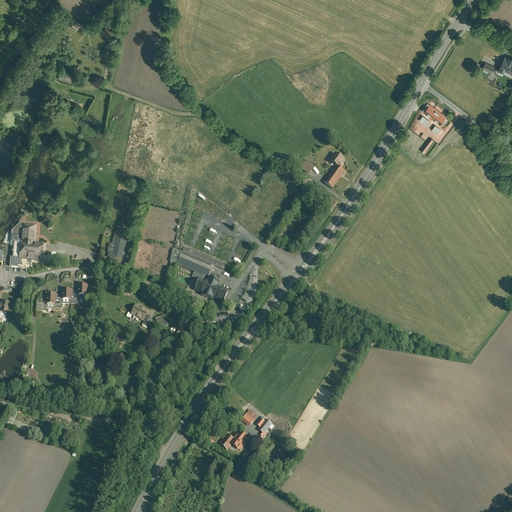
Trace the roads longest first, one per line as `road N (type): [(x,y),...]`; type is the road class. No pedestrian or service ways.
road 1 (secondary): [(419,83),(320,245),(171,449)]
road 2 (unclassified): [(268,253),(257,263),(248,305),(223,322),(103,268),(35,276),(0,268)]
road 3 (unclassified): [(171,449),(129,421),(0,402)]
road 4 (unclassified): [(511,176),(471,121),(419,83)]
